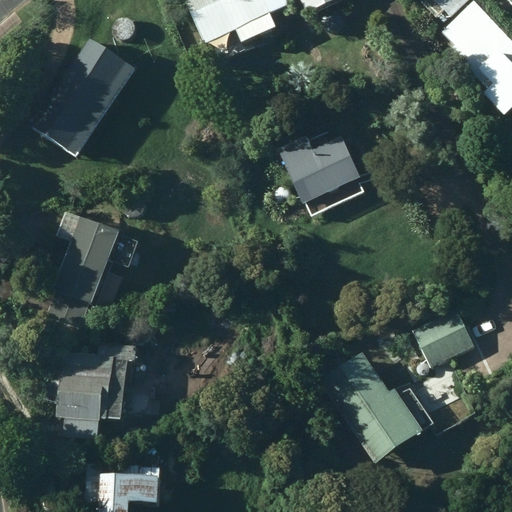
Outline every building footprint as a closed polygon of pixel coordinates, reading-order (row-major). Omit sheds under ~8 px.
[(287,4),(285,0),(186,0),(184,1),(203,42),(233,29),(239,42),(275,25),(269,12),(287,4)] [(298,0),(304,12),(329,0),(298,0)] [(434,0),(450,16),(466,0),(434,0)] [(511,25),(488,0),(472,0),(435,34),(484,88),(480,92),(501,114),(511,104),(511,25)] [(87,36),(43,102),(40,100),(31,113),(34,114),(28,124),(73,154),(132,66),(87,36)] [(300,203),(358,176),(340,136),(311,149),(304,135),(274,148),(300,203)] [(80,327),(115,229),(66,211),(57,233),(70,237),(52,289),(54,290),(45,314),(80,327)] [(431,367),(475,346),(456,309),(414,330),(431,367)] [(61,436),(95,438),(96,416),(117,418),(122,356),(131,357),(132,344),(96,341),(95,354),(60,352),(58,373),(49,372),(49,377),(46,377),(44,399),(56,400),(55,416),(62,417),(61,436)] [(318,382),(373,463),(421,431),(418,427),(429,420),(416,401),(405,409),(392,389),(388,392),(361,352),(318,382)] [(160,466),(86,462),(83,502),(95,502),(94,511),(141,511),(142,504),(158,505),(160,466)]
